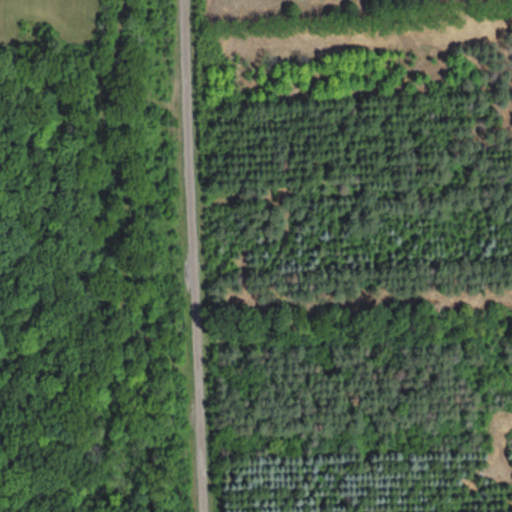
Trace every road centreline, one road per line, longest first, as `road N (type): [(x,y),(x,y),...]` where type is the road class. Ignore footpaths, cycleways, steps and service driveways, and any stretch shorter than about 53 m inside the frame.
road 1 (track): [(107,95),(106,143),(127,210),(123,307),(177,368),(199,374)]
road 2 (track): [(125,0),(107,95),(188,110)]
